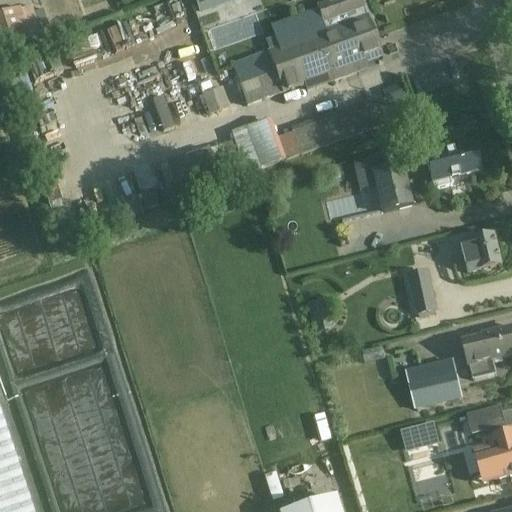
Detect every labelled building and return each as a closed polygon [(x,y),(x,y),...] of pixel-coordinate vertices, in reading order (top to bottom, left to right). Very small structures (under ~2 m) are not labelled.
[(197,0),(203,14),(240,0),(197,0)] [(364,66),(381,60),(366,18),(359,0),(333,0),(314,7),(316,12),(271,29),(275,39),(264,43),(267,52),(231,66),(246,109),(282,95),(303,88),(305,94),(366,72),(364,66)] [(29,38),(40,35),(31,8),(21,11),(20,10),(0,15),(0,53),(31,44),(29,38)] [(178,197),(414,116),(402,83),(381,91),(383,97),(274,135),(269,120),(229,134),(232,143),(208,151),(208,149),(165,164),(166,165),(158,168),(166,190),(175,187),(178,197)] [(192,109),(197,122),(228,110),(221,90),(201,97),(201,98),(197,99),(200,106),(192,109)] [(162,98),(152,102),(163,133),(173,130),(162,98)] [(425,160),(433,192),(451,187),(449,179),(479,172),(473,148),(442,156),(425,160)] [(398,150),(365,158),(374,189),(380,216),(412,208),(398,150)] [(68,219),(56,182),(43,186),(55,224),(68,219)] [(495,237),(462,245),(469,275),(502,267),(495,237)] [(431,285),(410,290),(416,318),(437,313),(431,285)] [(309,304),(317,334),(334,330),(327,300),(309,304)] [(464,345),(473,382),(496,377),(493,362),(511,357),(511,330),(485,337),(486,340),(464,345)] [(414,411),(462,399),(452,361),(404,373),(414,411)] [(316,428),(330,425),(325,404),(311,408),(316,428)] [(485,456),(492,483),(511,477),(511,432),(508,434),(502,408),(474,415),(479,435),(485,433),(488,445),(490,455),(485,456)] [(0,511),(33,511),(0,412),(0,511)] [(405,433),(353,445),(362,483),(414,471),(405,433)] [(275,502),(288,498),(281,474),(268,477),(275,502)] [(339,511),(336,500),(295,511),(339,511)]
